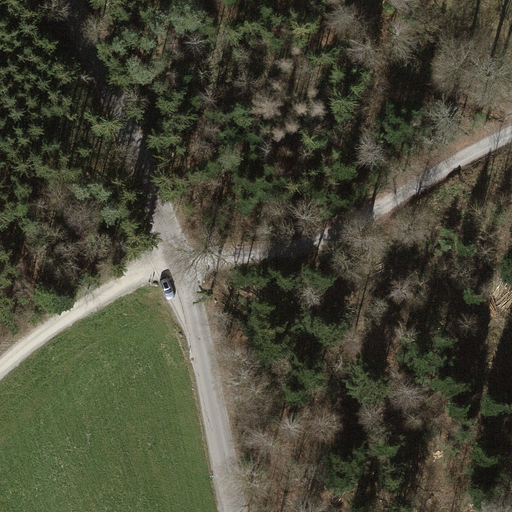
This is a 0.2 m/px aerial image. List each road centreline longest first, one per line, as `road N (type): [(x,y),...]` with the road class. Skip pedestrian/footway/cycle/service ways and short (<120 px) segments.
road 1 (track): [(511,134),(352,224),(269,250),(165,264),(77,309),(0,370)]
road 2 (unclassified): [(66,0),(181,311),(232,511)]
